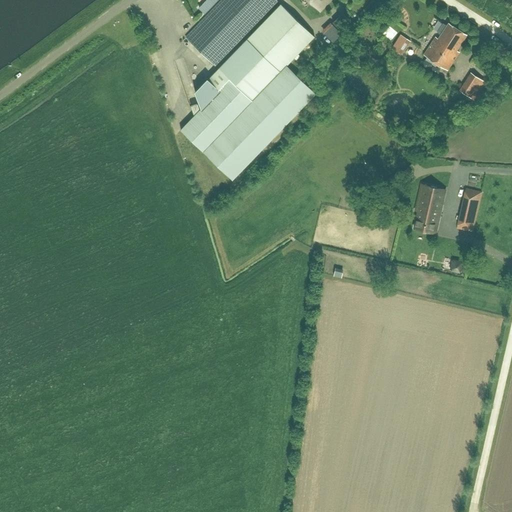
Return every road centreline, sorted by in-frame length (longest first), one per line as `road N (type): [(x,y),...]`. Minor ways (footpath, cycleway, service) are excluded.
road 1 (unclassified): [(472,511),(511,342)]
road 2 (unclassified): [(134,0),(0,96)]
